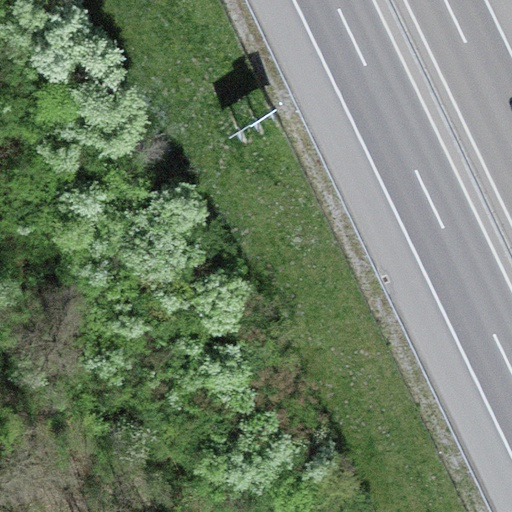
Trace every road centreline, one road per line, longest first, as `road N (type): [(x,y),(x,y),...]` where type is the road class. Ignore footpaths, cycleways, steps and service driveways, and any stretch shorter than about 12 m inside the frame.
road 1 (motorway): [(334,0),(511,371)]
road 2 (motorway): [(511,138),(445,0)]
